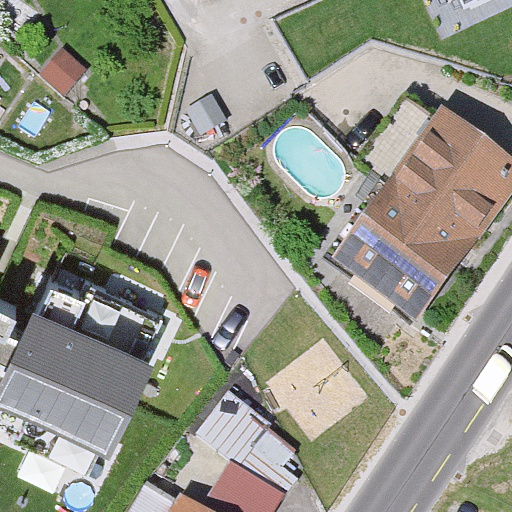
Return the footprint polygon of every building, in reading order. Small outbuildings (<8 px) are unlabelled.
[(511,0),(453,0),(465,24),(511,0)] [(82,76),(61,58),(44,79),(65,97),(82,76)] [(419,331),(511,205),(511,167),(444,117),(333,267),(419,331)] [(147,328),(35,277),(0,351),(0,358),(109,409),(147,328)] [(284,478),(295,457),(229,404),(197,445),(230,471),(206,511),(195,511),(182,504),(176,511),(281,511),(297,485),(284,478)]
